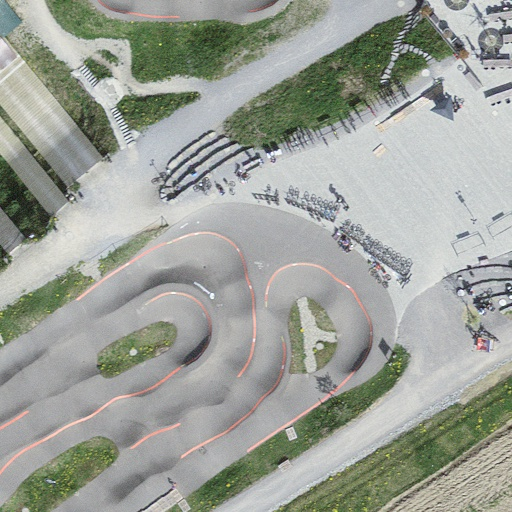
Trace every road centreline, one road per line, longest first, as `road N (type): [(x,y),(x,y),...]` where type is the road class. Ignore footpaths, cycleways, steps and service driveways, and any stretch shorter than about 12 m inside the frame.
road 1 (track): [(381,140),(389,201),(469,366),(244,511)]
road 2 (track): [(511,69),(381,140)]
